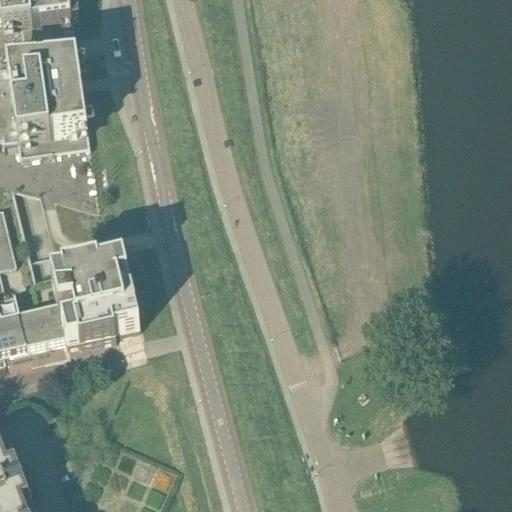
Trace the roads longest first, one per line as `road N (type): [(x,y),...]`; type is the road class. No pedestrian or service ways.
road 1 (secondary): [(245,511),(149,136),(129,0)]
road 2 (tertiary): [(328,476),(242,226),(179,0)]
road 3 (residential): [(118,359),(0,389)]
